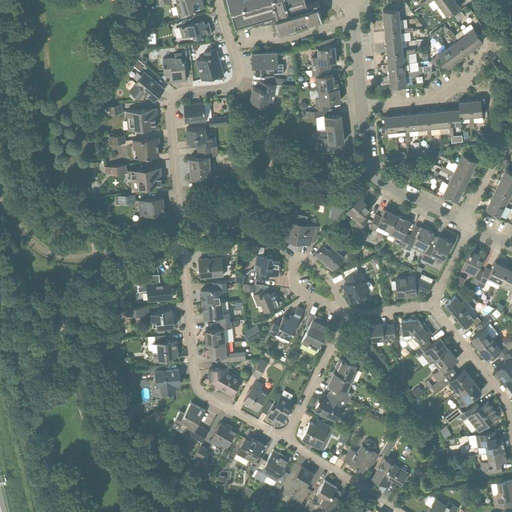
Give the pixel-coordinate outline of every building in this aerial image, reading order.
[(187,15),(186,13),(204,8),(201,0),(175,0),(178,6),(176,7),(179,17),(187,15)] [(279,31),(280,31),(321,19),(317,5),(320,4),(319,1),(307,4),(305,0),(227,0),(235,26),(267,17),(268,22),(276,20),(279,31)] [(446,15),(449,19),(454,15),(452,12),(459,6),(454,0),(448,0),(439,7),(446,15)] [(384,21),(400,20),(398,9),(398,4),(391,5),(392,9),(383,10),(384,21)] [(192,35),(193,40),(212,34),(208,22),(204,24),(203,20),(179,27),(182,38),(192,35)] [(385,32),(400,30),(400,29),(400,20),(384,21),(385,32)] [(464,35),(473,48),(483,41),(478,34),(481,32),(477,26),(474,29),(474,28),(464,35)] [(386,43),(402,42),(401,33),(400,30),(385,32),(386,43)] [(465,54),(473,48),(464,35),(458,40),(456,41),(465,54)] [(456,60),(465,54),(456,41),(454,42),(447,48),(456,60)] [(387,54),(403,52),(402,50),(402,42),(386,43),(387,54)] [(312,71),(324,69),(330,69),(329,63),(336,62),(334,46),(327,47),(317,48),(318,56),(311,57),(312,71)] [(447,67),(456,60),(447,48),(438,54),(431,59),(435,66),(440,63),(438,62),(442,59),(447,67)] [(205,57),(196,60),(202,79),(215,75),(216,78),(224,76),(216,49),(204,52),(205,57)] [(278,52),(252,52),(252,65),(255,65),(255,74),(261,74),(261,75),(264,75),(264,74),(274,74),(283,74),(283,64),(278,65),(278,52)] [(388,65),(410,63),(409,54),(403,54),(403,52),(387,54),(388,65)] [(174,57),(162,59),(164,75),(171,74),(172,78),(176,77),(176,81),(186,80),(184,53),(182,53),(174,54),(174,57)] [(388,65),(389,74),(405,72),(411,72),(410,63),(388,65)] [(318,90),(338,88),(337,82),(334,82),(333,74),(324,75),(324,69),(312,71),(313,76),(315,76),(316,90),(318,90)] [(154,101),(157,97),(164,89),(144,72),(129,90),(140,99),(144,93),(154,101)] [(390,87),(406,85),(405,77),(405,72),(389,74),(390,87)] [(277,95),(279,85),(260,81),(259,88),(253,87),(250,101),(258,102),(257,108),(266,110),(270,93),(277,95)] [(316,110),(322,110),(329,109),(328,103),(340,102),(338,88),(318,90),(318,98),(315,98),(316,110)] [(471,117),(473,117),(482,115),(480,100),(469,101),(471,117)] [(468,117),(471,117),(469,101),(458,102),(459,109),(460,118),(468,117)] [(186,123),(206,121),(204,103),(184,105),(186,123)] [(107,114),(123,113),(122,104),(106,106),(107,114)] [(128,129),(136,129),(156,127),(155,114),(153,115),(152,109),(126,111),(128,129)] [(448,110),(450,126),(452,126),(461,125),(460,118),(459,109),(448,110)] [(448,126),(450,126),(448,110),(437,111),(439,127),(448,126)] [(431,128),(439,127),(437,111),(427,112),(428,128),(431,128)] [(426,129),(428,128),(427,112),(416,113),(417,129),(426,129)] [(409,130),(417,129),(416,113),(405,114),(407,130),(409,130)] [(327,130),(342,128),(341,114),(323,115),(325,130),(327,130)] [(404,131),(407,130),(405,114),(394,115),(396,131),(404,131)] [(387,132),(396,131),(394,115),(383,116),(385,131),(383,132),(383,138),(388,138),(387,132)] [(209,126),(228,125),(227,116),(209,118),(209,126)] [(198,148),(211,147),(216,146),(215,134),(206,134),(206,127),(186,129),(187,143),(198,142),(198,148)] [(321,138),(322,150),(336,148),(336,142),(344,142),(342,128),(327,130),(328,137),(321,138)] [(109,144),(126,143),(125,134),(109,136),(109,144)] [(137,149),(138,158),(159,155),(157,144),(156,144),(155,138),(132,140),(133,149),(137,149)] [(190,169),(210,167),(209,156),(212,156),(211,147),(198,148),(199,157),(189,158),(190,169)] [(239,148),(230,149),(231,162),(240,161),(239,148)] [(457,164),(471,171),(476,161),(468,156),(470,153),(464,150),(462,154),(462,153),(457,164)] [(112,174),(127,173),(126,164),(104,167),(105,174),(111,173),(112,174)] [(467,181),(471,171),(457,164),(453,171),(452,173),(467,181)] [(136,180),(137,188),(161,185),(160,167),(129,170),(130,181),(136,180)] [(202,187),(215,186),(214,177),(211,177),(210,167),(190,169),(191,179),(201,178),(202,187)] [(240,167),(232,167),(233,180),(241,179),(240,167)] [(511,185),(511,172),(505,169),(500,179),(511,185)] [(462,190),(467,181),(452,173),(451,175),(448,183),(462,190)] [(509,196),(510,194),(511,189),(511,185),(500,179),(495,189),(509,196)] [(441,197),(447,200),(449,196),(457,200),(462,190),(448,183),(443,193),(441,197)] [(490,199),(504,206),(508,198),(509,196),(495,189),(490,199)] [(116,204),(136,202),(135,194),(115,195),(116,204)] [(352,224),(358,230),(368,219),(364,215),(371,207),(359,197),(347,211),(356,220),(352,224)] [(138,200),(139,215),(164,213),(163,198),(138,200)] [(504,206),(490,199),(485,209),(499,216),(504,206)] [(337,221),(346,210),(340,206),(337,221)] [(378,226),(389,231),(398,215),(385,209),(380,217),(375,215),(369,228),(375,231),(378,226)] [(404,248),(410,236),(404,233),(410,221),(398,215),(389,231),(388,234),(394,237),(392,242),(404,248)] [(305,239),(304,240),(303,245),(310,246),(311,241),(315,242),(318,226),(290,220),(286,240),(300,243),(301,238),(305,239)] [(426,249),(427,246),(433,233),(421,227),(415,238),(410,236),(404,248),(410,251),(414,243),(426,249)] [(355,241),(361,244),(366,234),(360,231),(355,241)] [(432,264),(435,258),(442,261),(451,241),(439,235),(432,249),(427,246),(426,249),(421,259),(432,264)] [(332,271),(345,257),(326,241),(316,253),(325,261),(323,262),(332,271)] [(478,282),(483,272),(478,270),(484,257),(472,251),(471,253),(470,252),(462,268),(475,274),(470,283),(476,286),(478,282)] [(244,282),(256,284),(257,278),(269,280),(269,274),(278,275),(280,262),(272,261),(272,258),(272,256),(267,255),(267,257),(255,256),(254,264),(257,265),(257,269),(251,268),(242,275),(237,274),(236,281),(244,282)] [(200,278),(224,275),(222,258),(198,260),(200,278)] [(488,278),(500,284),(508,268),(495,262),(491,271),(485,268),(483,272),(478,282),(484,285),(488,278)] [(511,297),(511,270),(508,268),(500,284),(511,290),(509,296),(511,297)] [(358,271),(346,277),(349,284),(344,286),(352,302),(360,297),(359,296),(368,291),(358,271)] [(414,277),(396,279),(398,297),(416,295),(416,293),(420,293),(422,289),(428,292),(431,285),(414,278),(414,277)] [(147,291),(148,300),(172,298),(170,282),(151,284),(151,281),(143,282),(144,291),(147,291)] [(203,304),(222,302),(221,292),(227,291),(226,281),(213,283),(214,288),(201,290),(203,304)] [(243,289),(255,292),(256,284),(244,282),(243,289)] [(261,304),(264,311),(279,304),(274,293),(268,296),(267,292),(263,294),(262,291),(253,295),(257,306),(261,304)] [(473,320),(468,313),(473,310),(465,300),(461,303),(455,296),(444,305),(453,316),(455,316),(458,320),(457,321),(463,328),(473,320)] [(217,323),(230,321),(229,312),(223,312),(222,302),(203,304),(204,318),(217,316),(217,323)] [(127,316),(149,314),(148,306),(126,308),(127,316)] [(294,313),(301,316),(304,310),(297,307),(294,313)] [(157,326),(157,331),(165,330),(164,328),(175,327),(174,313),(172,314),(171,309),(162,310),(163,312),(151,313),(152,323),(153,323),(153,327),(157,326)] [(275,333),(289,339),(299,318),(290,314),(288,318),(283,316),(279,324),(273,322),(269,332),(275,334),(275,333)] [(301,343),(317,351),(329,325),(319,320),(321,318),(314,315),(301,343)] [(479,349),(493,338),(484,327),(493,320),(489,315),(475,327),(478,331),(470,338),(479,349)] [(422,343),(427,339),(433,335),(429,329),(427,331),(417,319),(402,322),(404,335),(411,334),(416,340),(418,338),(422,343)] [(206,344),(226,342),(225,331),(232,331),(231,321),(230,321),(217,323),(218,328),(205,330),(206,344)] [(371,342),(395,339),(394,327),(382,328),(382,323),(366,325),(368,336),(371,342)] [(246,342),(261,332),(257,324),(245,331),(246,342)] [(430,354),(434,359),(449,348),(440,337),(431,344),(427,339),(422,343),(413,350),(418,357),(423,352),(426,356),(430,354)] [(499,358),(502,356),(511,349),(507,344),(501,349),(493,338),(479,349),(488,360),(496,354),(499,358)] [(152,350),(153,360),(169,359),(168,357),(177,356),(176,340),(157,342),(152,342),(153,350),(152,350)] [(215,357),(230,356),(230,361),(246,360),(245,351),(227,353),(226,342),(206,344),(208,358),(215,357)] [(438,382),(445,376),(452,370),(449,365),(457,358),(449,348),(434,359),(432,360),(439,369),(432,375),(438,382)] [(504,380),(511,373),(511,348),(511,349),(502,356),(506,361),(495,370),(504,380)] [(334,371),(352,380),(359,367),(362,369),(364,364),(355,353),(350,363),(341,359),(334,371)] [(261,359),(252,375),(259,379),(268,363),(261,359)] [(232,395),(241,378),(228,370),(227,367),(226,367),(226,362),(221,362),(222,368),(209,370),(210,381),(221,387),(220,388),(232,395)] [(464,369),(449,381),(457,392),(472,380),(464,369)] [(166,371),(155,372),(156,386),(161,386),(162,394),(174,393),(173,385),(180,384),(179,370),(166,371)] [(136,387),(136,380),(135,371),(123,372),(124,388),(136,387)] [(330,392),(353,403),(353,401),(349,399),(353,392),(347,389),(352,380),(334,371),(328,384),(333,386),(330,392)] [(431,387),(436,393),(447,385),(446,384),(449,381),(445,376),(438,382),(431,387)] [(263,384),(256,380),(243,402),(257,409),(267,392),(261,388),(263,384)] [(457,400),(462,406),(481,391),(472,380),(457,392),(461,396),(457,400)] [(314,410),(336,422),(345,406),(346,403),(351,405),(353,403),(330,392),(326,399),(321,397),(314,410)] [(276,402),(275,401),(267,415),(273,419),(275,416),(280,418),(278,421),(281,423),(293,401),(281,394),(276,402)] [(463,412),(478,431),(498,416),(487,402),(479,408),(475,403),(463,412)] [(184,433),(202,443),(208,431),(197,425),(205,411),(191,403),(184,414),(180,411),(174,421),(187,428),(184,433)] [(444,417),(449,424),(463,413),(458,407),(444,417)] [(319,447),(324,438),(330,425),(318,419),(315,425),(309,422),(301,438),(319,447)] [(222,444),(227,447),(237,429),(227,423),(225,425),(220,422),(209,441),(220,447),(222,444)] [(486,453),(504,450),(502,439),(496,440),(494,431),(475,434),(477,447),(485,446),(486,453)] [(381,452),(387,455),(397,439),(392,435),(391,437),(390,436),(381,452)] [(260,457),(257,455),(263,444),(252,437),(250,441),(245,438),(235,457),(254,468),(260,457)] [(356,452),(355,452),(348,463),(362,471),(366,464),(371,468),(379,455),(361,444),(356,452)] [(193,458),(201,461),(207,449),(200,445),(193,458)] [(279,476),(280,477),(289,463),(283,460),(285,457),(273,450),(266,462),(261,459),(256,469),(276,481),(279,476)] [(480,461),(482,474),(501,471),(500,462),(506,461),(504,450),(486,453),(487,460),(480,461)] [(393,463),(385,458),(372,478),(382,483),(383,481),(389,485),(393,479),(400,484),(408,472),(393,463)] [(292,498),(301,504),(310,489),(305,487),(313,473),(301,466),(292,480),(301,485),(292,498)] [(316,494),(328,501),(325,507),(330,510),(341,493),(336,490),(337,488),(324,480),(316,494)] [(494,507),(505,507),(511,506),(510,499),(511,498),(511,490),(511,488),(511,487),(511,480),(496,483),(498,493),(495,494),(495,495),(492,495),(494,507)] [(242,498),(247,501),(254,490),(248,487),(242,498)] [(425,503),(430,507),(426,511),(454,511),(458,508),(448,501),(446,505),(432,496),(431,498),(429,497),(425,503)]
